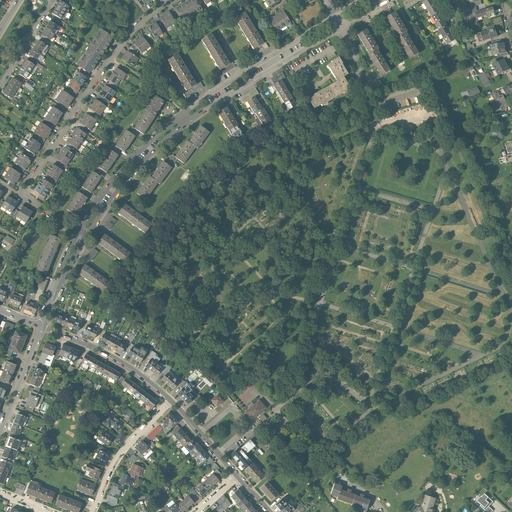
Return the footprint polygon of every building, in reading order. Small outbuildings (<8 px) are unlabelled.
[(187,0),(184,2),(192,16),(202,10),(200,6),(197,1),(196,0),(187,0)] [(408,0),(403,3),(407,9),(420,1),(420,0),(408,0)] [(432,0),(426,0),(422,3),(427,10),(435,5),(432,0)] [(474,19),(476,18),(475,13),(478,12),(476,6),(481,4),(480,0),(471,0),(469,1),(474,19)] [(59,1),(55,7),(67,14),(69,11),(67,9),(69,7),(59,1)] [(192,16),(184,2),(174,8),(174,9),(178,14),(182,22),(192,16)] [(435,5),(427,10),(431,17),(439,11),(435,5)] [(65,17),(67,14),(55,7),(51,13),(61,19),(63,16),(65,17)] [(493,7),(485,9),(487,15),(488,18),(496,16),(493,7)] [(376,23),(385,18),(392,13),(389,8),(373,18),(376,23)] [(476,18),(487,15),(485,9),(478,12),(475,13),(476,18)] [(169,12),(168,11),(164,14),(171,26),(176,23),(172,18),(169,12)] [(279,13),(286,26),(291,23),(283,11),(282,12),(279,13)] [(392,13),(385,18),(397,37),(406,32),(407,31),(402,21),(395,11),(392,13)] [(439,11),(431,17),(435,23),(442,19),(443,18),(439,11)] [(251,21),(245,12),(234,18),(245,35),(255,29),(251,21)] [(286,26),(279,13),(277,14),(274,17),(282,29),(286,26)] [(166,29),(171,26),(164,14),(159,17),(160,18),(163,23),(166,29)] [(276,32),(282,29),(274,17),(273,17),(269,20),(276,32)] [(433,24),(437,31),(446,26),(442,19),(435,23),(433,24)] [(58,27),(49,21),(45,28),(55,35),(58,31),(56,30),(58,27)] [(151,25),(158,37),(162,34),(158,26),(155,22),(151,25)] [(493,24),(486,27),(487,30),(490,39),(497,37),(493,24)] [(158,37),(151,25),(146,28),(149,34),(153,40),(157,37),(158,37)] [(437,31),(442,38),(451,33),(446,26),(437,31)] [(53,38),(55,35),(45,28),(41,35),(50,40),(52,37),(53,38)] [(100,29),(88,47),(102,56),(111,43),(110,42),(113,38),(100,29)] [(255,29),(245,35),(254,50),(264,43),(259,35),(255,29)] [(369,30),(359,36),(370,55),(379,50),(380,49),(374,39),(369,30)] [(490,39),(487,30),(476,34),(478,43),(490,39)] [(396,38),(409,59),(419,53),(412,42),(406,32),(397,37),(396,38)] [(442,38),(447,45),(451,42),(455,40),(451,33),(442,38)] [(212,34),(201,40),(210,55),(221,49),(216,41),(212,34)] [(146,42),(142,37),(137,40),(146,50),(150,47),(146,42)] [(141,54),(146,50),(137,40),(133,44),(137,49),(141,54)] [(50,48),(37,41),(33,47),(45,55),(50,48)] [(265,43),(264,43),(254,50),(249,52),(252,57),(268,48),(265,43)] [(41,62),(45,55),(33,47),(29,55),(41,62)] [(92,70),(102,56),(88,47),(76,65),(88,74),(91,69),(92,70)] [(221,49),(210,55),(220,70),(230,64),(225,56),(221,49)] [(369,56),(382,78),(392,72),(385,59),(379,50),(370,55),(369,56)] [(128,52),(127,51),(124,56),(136,64),(139,59),(132,54),(128,52)] [(178,54),(167,61),(177,75),(187,69),(182,62),(178,54)] [(133,68),(136,64),(124,56),(121,61),(126,64),(133,68)] [(332,73),(337,82),(344,78),(348,75),(342,65),(343,64),(339,57),(331,62),(332,63),(327,66),(332,73)] [(504,59),(496,63),(495,61),(491,62),(494,70),(506,64),(504,59)] [(36,66),(25,60),(21,67),(30,72),(33,74),(38,67),(36,66)] [(230,64),(220,70),(215,74),(217,78),(235,67),(232,63),(230,64)] [(506,64),(494,70),(497,75),(505,71),(509,69),(506,64)] [(26,79),(30,72),(21,67),(17,74),(26,79)] [(116,68),(113,73),(121,79),(124,81),(127,75),(121,72),(116,68)] [(187,69),(177,75),(186,91),(196,85),(192,77),(187,69)] [(78,73),(77,72),(72,80),(81,86),(82,86),(85,81),(84,80),(86,78),(83,76),(78,73)] [(272,86),(282,80),(286,78),(282,72),(265,82),(269,88),(272,86)] [(484,72),(479,75),(485,88),(490,85),(484,72)] [(112,73),(107,80),(109,82),(116,86),(121,79),(113,73),(112,73)] [(21,84),(11,78),(7,86),(18,92),(20,89),(19,88),(21,84)] [(344,78),(337,82),(334,84),(328,88),(334,99),(344,93),(345,93),(351,90),(344,78)] [(81,86),(72,80),(71,80),(67,86),(71,89),(77,93),(80,89),(79,88),(81,86)] [(282,80),(272,86),(275,91),(276,90),(277,91),(286,86),(282,80)] [(196,85),(186,91),(183,93),(186,98),(203,87),(200,82),(196,85)] [(26,83),(24,86),(31,92),(34,89),(31,87),(26,83)] [(101,90),(113,98),(116,93),(110,89),(105,85),(101,90)] [(16,97),(18,92),(7,86),(3,93),(11,98),(13,95),(16,97)] [(277,91),(281,98),(289,93),(286,86),(277,91)] [(480,94),(477,87),(467,90),(467,91),(469,97),(480,94)] [(511,93),(508,87),(502,88),(506,96),(511,93)] [(243,105),(247,102),(255,97),(259,95),(255,88),(239,98),(243,105)] [(334,99),(328,88),(319,92),(315,95),(315,96),(309,100),(315,109),(321,105),(322,106),(334,99)] [(110,103),(113,98),(101,90),(98,95),(104,98),(110,103)] [(61,91),(54,101),(66,109),(73,99),(68,95),(61,91)] [(469,97),(467,91),(461,93),(463,99),(469,97)] [(497,91),(490,94),(497,107),(494,109),(495,112),(501,109),(500,107),(505,104),(506,103),(503,97),(501,98),(497,91)] [(281,98),(285,104),(293,99),(289,93),(281,98)] [(145,111),(154,117),(165,102),(155,95),(154,97),(153,97),(152,99),(149,99),(150,102),(149,103),(146,104),(147,106),(146,108),(146,109),(145,111)] [(247,102),(251,108),(259,103),(255,97),(247,102)] [(293,99),(285,104),(288,110),(297,105),(293,99)] [(92,104),(103,112),(106,107),(100,103),(95,100),(92,104)] [(263,109),(259,103),(251,108),(254,114),(256,114),(263,109)] [(103,112),(92,104),(89,109),(94,112),(100,117),(103,112)] [(57,111),(52,107),(48,113),(59,120),(63,114),(57,111)] [(238,124),(227,107),(218,113),(228,130),(238,124)] [(259,120),(268,115),(264,108),(263,109),(256,114),(259,120)] [(154,117),(145,111),(133,129),(137,131),(143,135),(150,126),(155,118),(154,117)] [(59,120),(48,113),(44,119),(50,122),(55,126),(59,120)] [(91,117),(86,114),(83,119),(94,126),(97,122),(91,117)] [(259,120),(263,126),(271,120),(268,115),(259,120)] [(91,131),(94,126),(83,119),(79,124),(85,127),(91,131)] [(46,126),(40,122),(36,128),(48,136),(50,133),(49,132),(51,130),(46,126)] [(238,124),(228,130),(234,139),(243,134),(238,124)] [(210,133),(201,126),(189,143),(196,148),(198,149),(210,133)] [(137,131),(133,129),(132,127),(128,132),(134,136),(137,131)] [(46,139),(48,136),(36,128),(33,133),(39,137),(44,141),(45,138),(46,139)] [(76,128),(73,133),(84,140),(87,135),(81,131),(76,128)] [(128,132),(126,131),(116,146),(120,149),(125,152),(130,145),(135,137),(134,136),(128,132)] [(84,140),(73,133),(66,143),(72,147),(78,151),(81,147),(85,141),(84,140)] [(44,141),(39,137),(36,142),(40,145),(41,145),(44,141)] [(36,142),(30,138),(27,143),(38,151),(40,148),(39,147),(40,145),(36,142)] [(187,142),(175,158),(177,159),(184,164),(196,148),(189,143),(187,142)] [(36,153),(38,151),(27,143),(23,149),(29,153),(33,155),(35,153),(36,153)] [(120,149),(116,146),(115,145),(111,151),(116,155),(120,149)] [(69,152),(63,148),(59,154),(70,161),(74,155),(69,152)] [(111,151),(109,149),(97,167),(97,168),(103,171),(106,174),(118,156),(116,155),(111,151)] [(25,156),(20,153),(17,158),(29,166),(30,163),(29,163),(31,160),(25,156)] [(70,161),(59,154),(55,159),(61,163),(66,167),(70,161)] [(177,159),(175,158),(172,155),(165,164),(171,168),(177,159)] [(27,168),(29,166),(17,158),(14,163),(20,167),(25,170),(26,168),(27,168)] [(165,164),(163,162),(151,178),(158,183),(159,185),(172,169),(171,168),(165,164)] [(58,168),(52,164),(49,169),(59,177),(63,171),(58,168)] [(25,170),(20,167),(17,172),(20,175),(21,175),(25,170)] [(17,172),(10,168),(6,173),(18,180),(20,178),(19,177),(20,175),(17,172)] [(103,171),(97,168),(94,172),(99,176),(103,171)] [(56,182),(59,177),(49,169),(45,174),(51,178),(56,182)] [(92,171),(81,188),(83,189),(89,193),(91,194),(96,185),(102,178),(99,176),(94,172),(92,171)] [(16,183),(18,180),(6,173),(3,178),(10,182),(14,185),(15,182),(16,183)] [(149,177),(136,194),(145,201),(158,183),(151,178),(149,177)] [(48,183),(42,179),(39,184),(49,191),(50,192),(53,187),(48,183)] [(49,191),(39,184),(34,192),(39,195),(43,198),(44,198),(49,191)] [(89,193),(83,189),(80,193),(86,197),(89,193)] [(80,193),(78,192),(66,210),(75,216),(81,207),(87,198),(86,197),(80,193)] [(12,200),(7,197),(4,203),(1,208),(6,211),(12,200)] [(12,200),(6,211),(11,214),(14,208),(17,203),(12,200)] [(124,205),(118,214),(132,225),(139,215),(132,210),(124,205)] [(27,210),(22,207),(15,218),(20,221),(27,210)] [(27,210),(20,221),(25,224),(32,213),(27,210)] [(139,215),(132,225),(145,234),(152,225),(145,220),(139,215)] [(111,216),(103,227),(109,230),(116,220),(111,216)] [(105,234),(98,244),(111,253),(118,244),(111,239),(105,234)] [(57,248),(61,239),(50,235),(44,252),(54,256),(57,248)] [(14,241),(7,236),(4,240),(11,245),(14,241)] [(118,244),(111,253),(124,263),(131,254),(124,248),(118,244)] [(93,248),(86,258),(91,262),(99,252),(93,248)] [(50,265),(54,256),(44,252),(36,270),(47,274),(50,265)] [(85,265),(78,274),(92,284),(98,275),(91,269),(85,265)] [(98,275),(92,284),(104,293),(111,284),(104,279),(98,275)] [(49,278),(43,276),(42,279),(41,278),(37,289),(38,290),(35,297),(33,302),(39,304),(49,278)] [(6,293),(5,296),(11,298),(12,295),(14,288),(9,286),(6,293)] [(18,298),(12,295),(11,298),(8,305),(18,309),(23,296),(19,295),(18,298)] [(27,302),(24,311),(34,315),(39,304),(33,302),(35,297),(30,295),(27,302)] [(117,313),(116,315),(118,316),(121,311),(114,308),(112,311),(117,313)] [(63,318),(58,315),(55,323),(61,325),(63,318)] [(77,323),(75,322),(72,329),(78,332),(83,318),(80,316),(77,323)] [(69,320),(63,318),(61,325),(66,327),(69,320)] [(75,322),(69,320),(66,327),(72,329),(75,322)] [(14,325),(5,322),(5,323),(3,328),(12,331),(14,325)] [(92,330),(86,327),(83,334),(88,337),(92,330)] [(98,333),(92,330),(88,337),(94,340),(98,333)] [(27,336),(15,331),(8,350),(12,352),(20,355),(27,336)] [(108,337),(103,335),(100,341),(105,344),(108,337)] [(114,340),(108,337),(105,344),(110,347),(114,340)] [(116,341),(114,340),(110,347),(116,350),(119,343),(120,339),(118,338),(116,341)] [(119,343),(116,350),(121,353),(126,344),(124,342),(122,345),(119,343)] [(55,348),(45,344),(41,353),(51,357),(52,355),(55,348)] [(71,349),(63,345),(60,351),(58,356),(67,360),(71,349)] [(141,348),(138,353),(133,361),(140,365),(145,357),(148,352),(147,352),(141,348)] [(71,349),(67,360),(75,363),(79,352),(71,349)] [(135,351),(132,349),(127,357),(133,361),(138,353),(135,351)] [(147,358),(150,360),(151,361),(156,355),(152,352),(147,358)] [(51,357),(41,353),(38,363),(51,368),(54,360),(55,356),(52,355),(51,357)] [(93,359),(85,355),(83,360),(81,363),(83,364),(82,367),(87,369),(88,367),(93,359)] [(93,359),(88,367),(95,370),(99,362),(93,359)] [(151,361),(150,360),(144,368),(150,373),(156,365),(151,361)] [(16,366),(6,362),(3,371),(12,375),(16,366)] [(99,362),(95,370),(102,374),(106,366),(99,362)] [(156,365),(150,373),(156,377),(161,371),(162,370),(156,365)] [(106,366),(102,374),(108,378),(113,370),(106,366)] [(167,374),(169,371),(171,369),(168,366),(167,368),(163,373),(165,375),(167,374)] [(44,372),(35,368),(32,377),(41,380),(44,372)] [(113,370),(108,378),(116,382),(119,376),(121,374),(113,370)] [(12,375),(3,371),(0,377),(0,381),(8,385),(12,375)] [(197,376),(194,372),(187,379),(190,383),(197,376)] [(173,379),(167,374),(165,375),(161,381),(167,386),(173,379)] [(121,385),(125,379),(119,376),(116,382),(121,385)] [(39,383),(41,380),(32,377),(29,384),(40,389),(42,384),(39,383)] [(125,392),(126,389),(132,382),(126,378),(125,379),(121,385),(119,387),(125,392)] [(86,379),(82,386),(88,389),(91,383),(89,382),(86,379)] [(173,379),(167,386),(172,391),(177,385),(178,384),(177,382),(173,379)] [(139,388),(132,382),(126,389),(133,395),(139,388)] [(182,389),(177,395),(182,401),(189,394),(192,391),(190,390),(192,388),(188,384),(182,389)] [(139,388),(133,395),(139,400),(145,393),(139,388)] [(44,396),(32,392),(31,396),(29,395),(25,406),(26,407),(33,410),(34,410),(36,404),(40,405),(44,396)] [(145,393),(139,400),(146,405),(151,398),(145,393)] [(189,394),(182,401),(187,406),(193,401),(194,399),(189,394)] [(223,402),(217,395),(210,401),(216,408),(223,402)] [(151,398),(146,405),(152,410),(158,402),(151,398)] [(267,409),(259,401),(253,405),(252,403),(247,407),(249,409),(243,414),(251,423),(255,420),(260,426),(267,419),(263,415),(265,413),(264,412),(267,409)] [(127,408),(123,413),(129,417),(133,412),(127,408)] [(169,410),(157,421),(163,428),(166,425),(169,429),(177,421),(178,420),(169,410)] [(101,417),(98,420),(109,428),(110,426),(117,430),(123,423),(110,413),(105,419),(101,417)] [(26,417),(17,414),(13,422),(22,426),(24,421),(25,421),(26,417)] [(179,423),(177,421),(169,429),(170,431),(177,425),(179,423)] [(18,434),(22,426),(13,422),(10,431),(18,434)] [(158,425),(146,436),(150,440),(162,429),(158,425)] [(173,434),(180,427),(177,425),(170,431),(173,434)] [(180,427),(173,434),(178,440),(186,433),(180,427)] [(103,430),(98,438),(108,445),(113,436),(103,430)] [(121,431),(114,439),(120,443),(126,435),(121,431)] [(186,433),(178,440),(183,446),(185,444),(191,439),(186,433)] [(8,437),(5,446),(16,450),(17,445),(23,447),(25,443),(19,441),(8,437)] [(191,439),(185,444),(191,450),(198,443),(193,437),(191,439)] [(231,455),(245,470),(253,463),(246,455),(257,445),(252,439),(242,448),(240,447),(231,455)] [(141,440),(138,443),(147,453),(151,449),(147,445),(141,440)] [(151,441),(147,445),(151,449),(155,445),(154,443),(151,441)] [(138,443),(134,447),(139,452),(143,456),(147,453),(138,443)] [(198,443),(191,450),(196,456),(204,449),(198,443)] [(16,450),(5,446),(1,455),(8,458),(12,460),(13,456),(15,456),(18,451),(16,450)] [(98,453),(94,459),(104,464),(110,455),(104,452),(99,449),(96,452),(98,453)] [(204,449),(196,456),(201,462),(204,460),(209,456),(209,455),(204,449)] [(143,456),(139,452),(136,454),(143,461),(146,459),(143,456)] [(137,458),(133,454),(129,458),(133,463),(137,458)] [(209,456),(204,460),(214,472),(217,469),(219,468),(209,456)] [(6,464),(0,461),(0,472),(6,475),(10,466),(6,464)] [(92,476),(98,479),(102,470),(87,463),(84,469),(89,471),(88,474),(92,476)] [(144,468),(133,463),(130,471),(128,470),(127,474),(134,477),(137,479),(139,475),(140,476),(144,468)] [(245,470),(256,484),(265,477),(253,463),(245,470)] [(214,472),(213,473),(217,478),(222,474),(217,469),(214,472)] [(134,477),(127,474),(123,473),(120,480),(118,479),(117,484),(124,487),(127,488),(129,484),(130,485),(134,477)] [(213,473),(207,478),(213,485),(219,480),(217,478),(213,473)] [(213,485),(207,478),(201,483),(207,490),(213,485)] [(80,479),(76,489),(91,495),(95,485),(80,479)] [(40,486),(29,481),(25,493),(35,497),(40,486)] [(268,481),(260,488),(271,500),(279,494),(268,481)] [(17,482),(15,488),(23,491),(25,486),(17,482)] [(124,487),(117,484),(113,482),(110,490),(109,489),(107,494),(110,495),(117,498),(118,499),(119,495),(121,496),(124,487)] [(201,496),(207,490),(201,483),(195,489),(201,496)] [(338,497),(341,490),(342,486),(334,484),(331,494),(338,497)] [(55,492),(40,486),(35,497),(50,503),(55,492)] [(189,491),(188,492),(192,497),(196,493),(192,488),(189,491)] [(245,495),(238,488),(232,494),(234,496),(233,498),(234,505),(236,503),(245,495)] [(352,504),(355,495),(350,493),(351,491),(348,490),(347,492),(341,490),(338,497),(337,499),(352,504)] [(55,505),(69,510),(73,500),(59,494),(55,505)] [(360,496),(355,495),(352,504),(367,509),(370,500),(363,497),(364,495),(361,494),(360,496)] [(489,507),(493,502),(484,494),(482,496),(481,496),(477,501),(481,505),(480,506),(485,511),(489,507)] [(117,498),(110,495),(108,502),(113,504),(113,505),(117,504),(117,498)] [(188,495),(182,499),(188,507),(193,502),(188,495)] [(245,495),(236,503),(243,511),(248,511),(255,507),(245,495)] [(432,511),(433,509),(436,499),(425,495),(421,508),(418,507),(417,508),(415,511),(414,511),(432,511)] [(283,497),(274,504),(280,511),(289,503),(283,497)] [(182,499),(176,504),(180,509),(182,511),(188,507),(182,499)] [(219,511),(230,503),(227,499),(216,508),(219,511)] [(73,500),(69,510),(73,511),(78,511),(82,503),(73,500)] [(174,502),(168,508),(171,511),(176,511),(180,509),(176,504),(174,502)] [(291,505),(289,503),(280,511),(281,511),(290,511),(295,508),(291,504),(291,505)]
